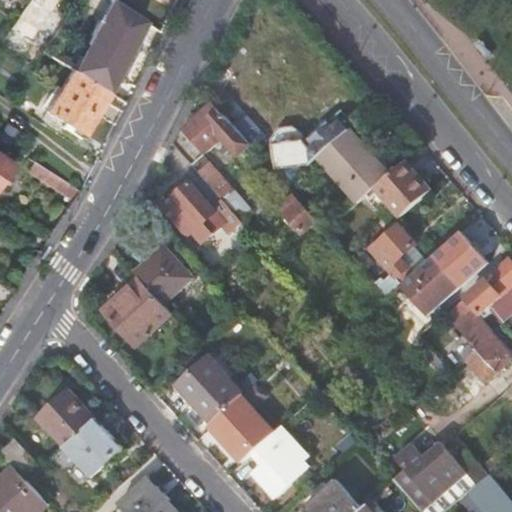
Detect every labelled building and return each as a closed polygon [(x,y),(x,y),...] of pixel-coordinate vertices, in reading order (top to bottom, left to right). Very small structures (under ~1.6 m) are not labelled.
[(30,0),(2,41),(16,51),(25,39),(31,43),(60,0),(30,0)] [(99,87),(108,93),(147,23),(120,5),(107,25),(93,47),(95,48),(85,66),(78,74),(99,87)] [(73,71),(49,111),(84,134),(109,93),(108,93),(99,87),(78,74),(73,71)] [(242,133),(236,126),(235,127),(215,104),(188,128),(209,152),(216,145),(226,155),(232,149),(239,157),(253,145),(242,133)] [(355,133),(358,130),(343,113),(306,146),(277,150),(279,172),(312,167),(323,162),(355,133)] [(355,133),(323,162),(361,204),(378,189),(389,179),(393,176),(355,133)] [(204,155),(193,165),(201,173),(224,200),(224,199),(245,222),(255,213),(228,182),(204,155)] [(0,182),(2,180),(4,181),(14,165),(0,156),(0,182)] [(75,200),(80,191),(35,163),(30,172),(75,200)] [(378,189),(403,218),(434,192),(407,163),(393,176),(389,179),(378,189)] [(224,200),(201,173),(190,182),(192,183),(165,207),(208,254),(245,222),(224,199),(224,200)] [(320,221),(297,195),(285,206),(308,232),(320,221)] [(374,251),(404,285),(405,284),(422,269),(409,254),(420,245),(403,225),(374,251)] [(168,246),(138,272),(166,304),(196,277),(168,246)] [(422,269),(405,284),(431,315),(461,288),(446,271),(453,264),(443,253),(436,259),(435,258),(422,269)] [(511,261),(449,316),(460,328),(477,313),(483,320),(495,311),(504,321),(511,313),(511,309),(509,307),(511,304),(511,261)] [(142,280),(109,310),(139,345),(150,335),(153,337),(156,334),(154,331),(173,314),(142,280)] [(477,313),(460,328),(473,343),(461,353),(486,382),(511,360),(511,353),(483,320),(477,313)] [(446,348),(429,328),(421,335),(438,355),(446,348)] [(182,383),(214,421),(244,395),(245,394),(212,357),(182,383)] [(459,365),(452,371),(455,375),(462,369),(459,365)] [(39,418),(65,447),(97,418),(98,418),(72,388),(39,418)] [(214,421),(211,424),(245,461),(259,448),(277,433),(244,395),(214,421)] [(97,418),(65,447),(92,477),(108,463),(107,463),(124,448),(108,429),(107,430),(97,418)] [(277,433),(259,448),(286,478),(312,456),(285,426),(277,433)] [(397,482),(423,511),(424,511),(472,472),(482,484),(493,475),(485,465),(472,449),(460,459),(446,441),(428,457),(416,442),(400,457),(409,468),(395,480),(397,482)] [(17,442),(5,452),(26,475),(37,465),(17,442)] [(504,449),(485,465),(493,475),(511,458),(504,449)] [(19,470),(15,466),(0,478),(0,481),(3,484),(19,470)] [(3,484),(0,481),(0,511),(40,511),(49,504),(28,480),(19,470),(3,484)] [(424,511),(448,511),(472,492),(482,484),(472,472),(424,511)] [(482,484),(472,492),(488,511),(511,511),(511,497),(493,475),(482,484)] [(127,511),(182,511),(150,476),(120,503),(127,511)] [(307,508),(310,511),(362,511),(365,510),(339,480),(307,508)]
